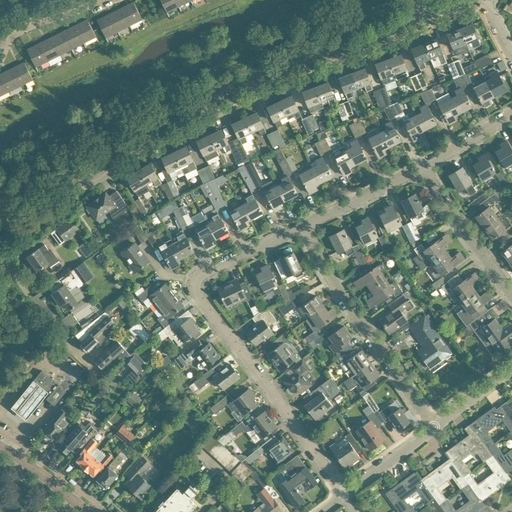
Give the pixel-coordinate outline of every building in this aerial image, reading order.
[(30,0),(24,0),(26,3),(13,8),(14,11),(33,5),(30,0)] [(179,7),(175,0),(160,0),(167,13),(179,7)] [(121,8),(122,11),(130,25),(142,19),(134,4),(128,8),(126,5),(121,8)] [(511,8),(508,6),(509,6),(506,4),(502,10),(511,16),(511,8)] [(109,14),(110,17),(118,32),(130,25),(122,11),(116,14),(114,12),(109,14)] [(102,17),(97,20),(105,38),(118,32),(110,17),(104,20),(102,17)] [(75,26),(76,28),(83,43),(96,37),(88,22),(81,25),(80,23),(75,26)] [(472,24),(460,29),(466,43),(469,50),(481,45),(472,24)] [(63,32),(64,34),(71,49),(83,43),(76,28),(70,31),(68,29),(63,32)] [(447,34),(451,44),(456,55),(469,50),(466,43),(460,29),(447,34)] [(51,38),(52,40),(59,55),(71,49),(64,34),(58,37),(56,35),(51,38)] [(436,39),(424,44),(430,58),(432,63),(439,61),(441,65),(446,63),(436,39)] [(39,44),(40,46),(47,61),(59,55),(52,40),(46,43),(44,41),(39,44)] [(411,49),(415,59),(420,70),(426,68),(423,61),(430,58),(424,44),(411,49)] [(32,47),(27,50),(35,67),(47,61),(40,46),(34,49),(32,47)] [(479,68),(478,66),(491,60),(488,54),(473,62),(474,64),(477,70),(479,68)] [(401,55),(388,60),(396,80),(409,75),(401,55)] [(465,75),(459,59),(447,64),(453,80),(462,76),(465,75)] [(376,64),(379,74),(384,85),(389,83),(396,80),(388,60),(376,64)] [(491,60),(478,66),(479,68),(481,72),(485,70),(494,65),(491,60)] [(502,61),(497,63),(501,72),(506,69),(502,61)] [(471,65),(468,67),(470,72),(477,70),(474,64),(471,65)] [(11,69),(13,71),(20,86),(32,80),(25,65),(18,68),(17,66),(11,69)] [(364,69),(352,73),(357,88),(364,85),(366,92),(372,89),(364,69)] [(0,74),(0,75),(1,77),(8,92),(20,86),(13,71),(6,74),(5,72),(0,74)] [(490,74),(484,78),(486,82),(494,96),(506,90),(497,71),(490,74)] [(352,73),(339,78),(347,99),(353,96),(351,92),(357,89),(357,88),(352,73)] [(421,73),(416,75),(421,88),(427,86),(421,73)] [(465,75),(462,76),(468,89),(473,86),(467,74),(465,75)] [(421,88),(416,75),(410,78),(416,91),(421,88)] [(457,96),(451,99),(455,106),(459,113),(471,106),(463,91),(468,89),(462,76),(453,80),(457,86),(455,92),(457,96)] [(0,95),(8,92),(1,77),(0,77),(0,95)] [(328,82),(315,87),(321,102),(327,99),(330,105),(336,103),(328,82)] [(474,88),(479,98),(484,107),(491,103),(489,99),(494,96),(486,82),(474,88)] [(315,87),(303,92),(306,101),(311,113),(316,110),(323,108),(321,102),(315,87)] [(384,87),(379,89),(385,105),(390,103),(384,87)] [(373,92),(378,105),(379,109),(383,108),(385,107),(385,105),(379,89),(373,92)] [(431,89),(426,91),(432,104),(437,101),(436,99),(431,89)] [(422,112),(416,115),(423,130),(436,123),(427,106),(432,104),(426,91),(419,93),(426,105),(420,108),(422,112)] [(448,93),(436,99),(437,101),(448,124),(456,120),(454,116),(459,113),(455,106),(451,99),(448,93)] [(301,116),(296,105),(291,96),(279,102),(286,115),(288,120),(294,117),(295,118),(301,116)] [(348,101),(342,103),(348,120),(349,120),(347,116),(353,114),(348,101)] [(279,102),(267,107),(277,127),(282,125),(279,119),(286,115),(279,102)] [(398,102),(389,105),(395,117),(397,120),(402,118),(403,122),(413,141),(421,137),(419,132),(423,130),(416,115),(414,111),(404,115),(398,102)] [(336,105),(341,119),(343,122),(348,120),(342,103),(336,105)] [(389,105),(385,107),(383,108),(389,120),(395,117),(389,105)] [(256,113),(244,118),(251,132),(257,129),(260,135),(266,133),(256,113)] [(312,115),(307,117),(314,133),(313,130),(318,127),(312,115)] [(314,133),(307,117),(301,120),(308,135),(314,133)] [(232,124),(236,133),(242,144),(247,141),(244,136),(251,132),(244,118),(232,124)] [(326,120),(319,122),(321,130),(328,127),(326,120)] [(360,120),(354,123),(361,135),(366,132),(360,120)] [(378,127),(388,147),(401,140),(391,121),(384,125),(387,129),(381,132),(378,127)] [(361,135),(354,123),(349,125),(355,138),(361,135)] [(368,133),(366,134),(378,157),(386,153),(384,149),(388,147),(378,127),(368,132),(368,133)] [(221,129),(209,135),(215,149),(222,146),(225,152),(231,149),(221,129)] [(278,129),(272,132),(278,145),(280,148),(286,145),(278,129)] [(278,145),(272,132),(266,135),(273,147),(278,145)] [(197,141),(201,150),(206,161),(212,158),(218,155),(215,149),(209,135),(197,141)] [(325,138),(320,140),(326,153),(331,150),(325,138)] [(352,147),(346,150),(354,165),(366,158),(357,139),(350,142),(352,147)] [(326,153),(320,140),(314,143),(321,156),(326,153)] [(511,150),(506,141),(500,144),(502,148),(496,152),(505,167),(511,162),(511,150)] [(186,146),(174,152),(183,172),(184,174),(190,172),(197,168),(186,146)] [(243,146),(237,149),(245,165),(250,162),(249,159),(243,146)] [(344,146),(332,152),(334,156),(344,175),(351,171),(349,167),(354,165),(346,150),(344,146)] [(245,165),(237,149),(231,152),(237,165),(238,165),(239,168),(245,165)] [(275,151),(280,162),(287,174),(291,171),(285,159),(280,149),(275,151)] [(162,158),(166,167),(171,178),(177,175),(183,172),(174,152),(162,158)] [(473,165),(478,173),(482,180),(495,172),(493,170),(494,169),(493,167),(492,168),(484,154),(478,158),(480,161),(473,165)] [(290,156),(285,159),(291,171),(297,168),(290,156)] [(312,168),(320,182),(332,176),(322,158),(310,164),(312,168)] [(150,164),(138,171),(146,184),(152,180),(155,186),(161,183),(150,164)] [(301,169),(297,171),(309,193),(317,189),(314,185),(320,182),(312,168),(310,164),(307,164),(303,166),(301,169)] [(208,165),(202,168),(209,181),(215,178),(208,165)] [(449,174),(449,175),(458,191),(465,187),(470,196),(476,192),(474,187),(467,176),(462,167),(461,167),(462,169),(450,176),(449,174)] [(209,181),(202,168),(197,171),(203,184),(207,182),(209,181)] [(138,171),(127,177),(132,186),(138,196),(138,197),(149,190),(146,184),(138,171)] [(496,174),(502,185),(497,188),(499,191),(510,186),(501,171),(496,174)] [(257,172),(249,176),(250,177),(256,190),(261,198),(266,195),(274,211),(282,207),(280,203),(284,200),(273,179),(263,184),(257,172)] [(209,181),(207,182),(211,188),(213,193),(215,196),(220,193),(221,192),(218,186),(228,180),(225,173),(215,178),(209,181)] [(280,176),(273,179),(284,200),(297,194),(288,175),(282,178),(280,176)] [(251,192),(256,190),(250,177),(245,180),(251,192)] [(172,180),(167,182),(174,197),(179,194),(172,180)] [(174,197),(167,182),(162,185),(169,200),(174,197)] [(87,206),(88,207),(87,209),(90,213),(92,213),(96,220),(108,211),(112,216),(114,217),(116,217),(129,208),(116,191),(108,196),(106,192),(87,206)] [(488,199),(484,201),(488,207),(494,203),(495,204),(500,200),(499,198),(502,196),(499,191),(488,199)] [(222,208),(215,196),(213,193),(208,196),(215,209),(216,211),(217,211),(222,208)] [(248,202),(242,205),(250,219),(263,212),(252,194),(245,198),(248,202)] [(401,200),(406,209),(412,221),(407,223),(416,241),(418,240),(418,239),(421,238),(415,225),(421,222),(420,220),(426,217),(415,194),(414,194),(415,196),(403,202),(402,200),(401,200)] [(468,205),(471,210),(484,201),(488,199),(484,194),(468,205)] [(142,215),(147,212),(139,198),(133,201),(142,215)] [(174,200),(169,203),(177,219),(175,220),(179,228),(181,227),(183,230),(188,227),(183,216),(182,215),(174,200)] [(494,203),(488,207),(476,217),(484,228),(503,214),(495,204),(494,203)] [(230,212),(236,222),(241,230),(248,226),(246,222),(250,219),(242,205),(230,212)] [(380,215),(385,224),(388,231),(401,224),(400,221),(399,219),(391,205),(385,208),(387,212),(380,215)] [(130,212),(135,218),(140,215),(136,208),(130,212)] [(216,238),(228,231),(217,211),(216,211),(215,209),(203,215),(216,238)] [(201,212),(190,218),(194,225),(197,231),(196,231),(201,241),(206,249),(214,245),(212,241),(216,238),(203,215),(201,212)] [(187,213),(183,216),(188,227),(189,228),(194,225),(187,213)] [(503,214),(484,228),(492,239),(511,225),(507,219),(503,214)] [(356,227),(361,236),(364,243),(377,236),(376,233),(375,231),(368,217),(361,220),(363,224),(356,227)] [(71,218),(56,229),(65,241),(79,230),(71,218)] [(416,241),(407,223),(402,226),(410,243),(411,243),(412,243),(416,241)] [(148,239),(145,235),(139,224),(132,228),(141,244),(148,239)] [(352,248),(343,229),(342,229),(343,231),(331,237),(330,236),(329,236),(338,252),(344,249),(348,256),(354,253),(361,267),(367,264),(358,245),(352,248)] [(175,234),(169,237),(171,239),(181,258),(194,251),(189,242),(183,232),(182,230),(175,234)] [(151,232),(145,235),(148,239),(152,247),(158,244),(151,232)] [(416,241),(412,243),(415,248),(414,249),(418,255),(413,258),(421,270),(426,266),(422,261),(428,257),(433,263),(445,254),(441,247),(450,240),(446,234),(425,249),(419,240),(418,240),(416,241)] [(385,251),(390,249),(383,236),(378,238),(385,251)] [(159,246),(167,260),(172,269),(179,265),(177,260),(181,258),(171,239),(159,246)] [(78,247),(86,257),(93,251),(85,241),(78,247)] [(122,253),(130,264),(136,271),(149,262),(135,243),(122,253)] [(511,244),(502,252),(510,264),(511,262),(511,244)] [(50,267),(59,261),(51,249),(49,251),(44,245),(38,249),(30,255),(27,251),(21,256),(28,267),(32,264),(37,271),(48,264),(50,267)] [(387,251),(381,255),(385,261),(391,257),(387,251)] [(96,256),(100,263),(106,258),(101,252),(96,256)] [(445,254),(433,263),(437,269),(431,273),(435,279),(455,265),(463,259),(459,253),(450,259),(445,254)] [(280,260),(274,262),(282,278),(294,273),(296,277),(303,274),(294,254),(280,261),(280,260)] [(60,278),(48,287),(52,293),(60,305),(64,303),(69,310),(77,304),(77,303),(69,291),(76,286),(78,284),(79,286),(81,284),(92,277),(82,262),(71,270),(60,278)] [(382,263),(362,277),(354,282),(358,288),(368,282),(372,288),(385,279),(381,273),(387,269),(382,263)] [(256,274),(261,284),(265,294),(273,290),(275,296),(281,293),(286,303),(292,301),(289,295),(283,283),(278,286),(275,281),(276,281),(275,279),(268,265),(261,268),(263,271),(256,274)] [(455,275),(443,284),(449,292),(452,290),(461,302),(474,293),(469,286),(478,279),(474,273),(461,283),(455,275)] [(253,297),(245,282),(240,284),(237,279),(230,282),(231,284),(218,290),(223,299),(224,298),(227,305),(238,299),(239,301),(245,298),(246,300),(253,297)] [(385,279),(372,288),(376,294),(367,301),(371,307),(392,292),(395,296),(402,291),(395,281),(389,285),(385,279)] [(436,280),(431,284),(435,290),(440,286),(436,280)] [(409,281),(404,285),(408,291),(413,287),(409,281)] [(154,304),(157,308),(174,295),(165,284),(155,292),(150,286),(144,290),(142,287),(135,293),(137,296),(142,302),(143,302),(147,307),(153,303),(154,304)] [(308,285),(289,295),(292,301),(293,300),(311,290),(308,285)] [(460,312),(457,313),(466,326),(469,324),(473,321),(480,316),(476,309),(484,303),(492,297),(487,291),(478,298),(474,293),(461,302),(465,308),(460,312)] [(405,293),(396,299),(388,305),(389,305),(390,304),(394,310),(380,320),(389,333),(406,321),(400,313),(405,309),(406,310),(408,311),(413,308),(413,305),(409,299),(407,301),(405,299),(408,297),(405,293)] [(157,319),(164,328),(165,328),(176,319),(172,315),(183,306),(174,295),(157,308),(162,315),(157,319)] [(316,296),(308,302),(299,308),(303,314),(307,311),(311,317),(324,307),(316,296)] [(122,299),(116,304),(121,310),(127,304),(122,299)] [(277,306),(283,315),(297,306),(293,300),(292,301),(286,303),(277,306)] [(311,317),(305,321),(313,332),(317,329),(320,334),(325,331),(321,327),(328,322),(336,316),(331,309),(327,312),(324,307),(311,317)] [(268,309),(260,312),(259,312),(254,317),(252,318),(256,323),(253,326),(254,327),(246,333),(255,345),(266,336),(267,338),(271,335),(273,334),(268,326),(276,320),(268,309)] [(91,334),(80,344),(87,352),(90,349),(91,349),(92,349),(91,348),(98,341),(100,343),(106,337),(107,334),(104,331),(114,321),(105,312),(91,323),(85,328),(91,334)] [(450,353),(431,327),(435,324),(434,323),(436,322),(430,313),(409,327),(425,349),(418,353),(422,359),(421,360),(423,361),(424,361),(428,366),(429,368),(437,362),(450,353)] [(473,321),(469,324),(474,332),(489,321),(483,313),(480,316),(473,321)] [(164,328),(163,329),(172,340),(174,338),(179,345),(181,344),(184,342),(189,337),(191,340),(192,340),(200,333),(193,324),(195,322),(191,317),(184,322),(180,316),(176,319),(165,328),(164,328)] [(508,343),(510,342),(510,341),(511,339),(511,326),(511,324),(502,330),(500,327),(494,319),(486,325),(481,329),(498,351),(504,347),(506,350),(511,346),(508,343)] [(89,320),(81,326),(83,329),(85,328),(91,323),(89,320)] [(137,322),(129,330),(135,337),(144,329),(137,322)] [(334,361),(335,362),(345,355),(345,354),(349,351),(343,342),(351,336),(343,326),(329,336),(334,343),(330,346),(339,358),(334,361)] [(313,332),(305,337),(309,343),(314,339),(320,334),(317,329),(313,332)] [(285,333),(283,334),(275,340),(279,346),(268,354),(274,360),(272,361),(280,372),(295,360),(291,354),(292,353),(285,343),(289,339),(285,333)] [(320,334),(314,339),(317,344),(324,339),(320,334)] [(124,360),(130,354),(117,340),(106,351),(106,350),(95,360),(102,368),(107,364),(111,369),(124,360)] [(199,340),(174,359),(181,368),(186,364),(191,360),(192,360),(196,356),(200,361),(199,363),(198,364),(197,366),(198,368),(200,369),(201,369),(203,369),(205,367),(205,368),(220,357),(209,343),(204,347),(199,340)] [(130,354),(124,360),(137,374),(146,364),(134,350),(130,354)] [(345,355),(335,362),(337,365),(340,363),(344,360),(349,368),(345,371),(349,378),(343,382),(357,373),(370,364),(361,351),(356,354),(354,351),(346,356),(345,355)] [(308,355),(299,362),(291,368),(294,373),(284,381),(292,392),(297,389),(301,393),(312,385),(304,375),(311,370),(304,362),(310,358),(308,355)] [(152,367),(156,373),(166,365),(162,360),(152,367)] [(212,368),(194,383),(190,386),(195,392),(199,389),(199,390),(214,378),(223,389),(240,377),(230,364),(217,374),(212,368)] [(357,373),(343,382),(348,388),(348,389),(349,389),(350,389),(352,388),(360,383),(364,389),(359,393),(362,397),(367,394),(365,392),(376,384),(374,380),(378,376),(370,364),(357,373)] [(480,367),(475,371),(480,378),(481,378),(485,375),(480,367)] [(42,371),(32,382),(48,396),(46,399),(54,405),(66,391),(58,384),(44,373),(42,371)] [(331,377),(317,388),(309,394),(309,395),(311,393),(314,398),(304,406),(312,416),(317,412),(320,416),(333,406),(328,400),(341,391),(331,377)] [(97,391),(102,386),(95,380),(91,385),(97,391)] [(179,381),(172,386),(178,393),(184,388),(179,381)] [(48,393),(33,382),(28,388),(19,399),(12,409),(26,420),(34,411),(43,400),(48,393)] [(228,394),(220,400),(210,408),(215,415),(228,404),(233,410),(236,407),(243,416),(258,404),(253,397),(254,396),(249,389),(233,401),(228,394)] [(135,408),(142,400),(133,392),(126,400),(135,408)] [(182,407),(185,404),(175,393),(171,397),(182,407)] [(494,407),(470,425),(476,434),(488,449),(495,444),(485,430),(494,423),(495,425),(502,420),(511,431),(509,433),(510,433),(511,431),(511,409),(507,403),(496,411),(494,407)] [(68,423),(63,419),(67,414),(66,413),(70,409),(65,404),(61,409),(51,421),(52,422),(51,423),(50,422),(44,429),(46,430),(43,434),(51,441),(61,429),(62,431),(68,423)] [(377,411),(374,413),(381,424),(384,421),(385,422),(390,419),(398,430),(410,422),(403,413),(401,410),(399,408),(392,413),(388,406),(378,413),(377,411)] [(334,408),(329,412),(334,417),(338,413),(334,408)] [(178,417),(193,431),(200,424),(185,409),(178,417)] [(256,432),(261,439),(276,427),(264,411),(245,426),(242,421),(231,430),(235,436),(242,430),(244,432),(253,430),(255,429),(257,431),(256,432)] [(356,431),(364,442),(370,450),(384,440),(377,429),(382,425),(374,413),(368,417),(370,421),(356,431)] [(70,450),(75,455),(97,431),(96,430),(97,428),(90,422),(84,430),(77,424),(58,447),(67,454),(70,450)] [(115,434),(127,445),(128,444),(127,444),(134,435),(131,433),(122,425),(115,434)] [(511,431),(510,433),(511,436),(511,449),(504,456),(495,444),(488,449),(492,456),(510,480),(505,472),(510,468),(510,470),(511,468),(511,431)] [(200,444),(205,449),(216,438),(210,433),(200,444)] [(339,448),(336,443),(330,447),(344,468),(360,458),(356,453),(361,449),(356,441),(350,433),(344,436),(348,442),(339,448)] [(470,435),(446,452),(463,477),(470,472),(460,458),(469,452),(471,454),(478,448),(486,459),(485,461),(492,456),(488,449),(476,434),(471,437),(470,435)] [(230,442),(229,440),(224,435),(218,440),(221,443),(225,446),(230,442)] [(274,435),(247,457),(241,462),(246,466),(252,472),(255,469),(249,463),(260,455),(267,449),(277,463),(292,451),(293,451),(282,437),(278,440),(274,435)] [(205,449),(210,454),(221,443),(218,440),(216,438),(205,449)] [(79,465),(84,469),(94,457),(89,453),(97,443),(93,439),(80,453),(82,455),(76,460),(79,463),(79,465)] [(210,454),(215,458),(226,447),(225,446),(221,443),(210,454)] [(128,444),(127,445),(104,471),(97,479),(100,481),(99,482),(106,488),(118,475),(112,470),(113,469),(114,469),(115,468),(124,459),(133,448),(128,444)] [(226,447),(215,458),(220,463),(231,452),(226,447)] [(94,457),(84,469),(89,473),(91,473),(94,476),(100,468),(102,469),(113,457),(108,452),(100,462),(94,457)] [(220,463),(225,467),(236,456),(231,452),(220,463)] [(445,463),(421,480),(434,498),(439,505),(446,500),(436,486),(445,479),(446,481),(453,476),(462,487),(460,489),(467,483),(463,477),(446,452),(445,453),(452,461),(447,465),(445,463)] [(225,467),(231,472),(241,461),(236,456),(225,467)] [(470,472),(463,477),(467,483),(485,508),(486,507),(480,500),(485,496),(486,497),(510,480),(492,456),(485,461),(495,474),(486,481),(484,480),(477,485),(469,474),(470,473),(470,472)] [(128,487),(141,498),(147,492),(144,490),(150,485),(149,484),(153,481),(143,472),(151,464),(143,457),(127,475),(133,482),(128,487)] [(241,461),(231,472),(236,477),(246,466),(241,462),(241,461)] [(290,461),(284,466),(291,476),(283,482),(277,487),(284,496),(285,495),(294,506),(303,499),(297,492),(298,491),(297,490),(296,490),(295,488),(304,481),(310,488),(317,483),(305,467),(298,472),(290,461)] [(246,466),(236,477),(242,482),(250,474),(252,472),(246,466)] [(252,472),(250,474),(255,480),(256,479),(263,488),(269,483),(260,474),(255,469),(252,472)] [(415,472),(386,494),(399,511),(415,511),(417,510),(415,511),(411,506),(410,507),(404,499),(418,489),(428,502),(434,498),(421,480),(415,472)] [(446,500),(439,505),(444,511),(479,511),(485,508),(467,483),(460,489),(470,503),(462,509),(461,508),(456,511),(447,499),(446,500)] [(176,487),(155,509),(152,511),(190,511),(196,506),(190,499),(200,489),(196,485),(193,488),(190,485),(182,493),(176,487)] [(278,511),(281,510),(265,488),(257,494),(264,504),(259,508),(258,508),(252,511),(278,511)] [(418,511),(417,510),(415,511),(444,511),(439,505),(434,498),(427,504),(432,511),(418,511)] [(0,501),(0,511),(22,511),(2,500),(1,502),(0,501)]
